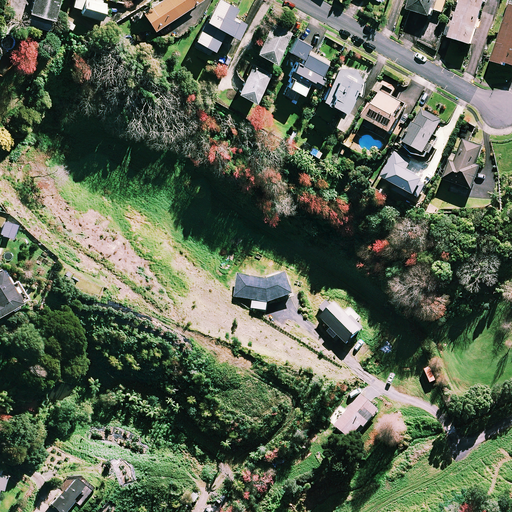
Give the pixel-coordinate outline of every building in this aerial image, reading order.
[(57,0),(31,0),(29,7),(53,15),(57,0)] [(104,0),(75,0),(74,6),(82,7),(81,12),(101,17),(104,0)] [(195,0),(157,0),(142,9),(153,26),(195,0)] [(237,6),(227,0),(216,0),(195,37),(198,39),(194,44),(209,53),(224,28),(236,35),(244,21),(232,14),(237,6)] [(431,15),(434,8),(444,11),(447,0),(410,0),(408,8),(431,15)] [(485,0),(460,0),(452,26),(448,25),(445,35),(471,44),(485,0)] [(511,5),(510,5),(491,60),(504,65),(505,62),(511,64),(511,5)] [(72,30),(76,23),(68,19),(64,26),(72,30)] [(290,31),(272,21),(256,49),(274,60),(290,31)] [(310,44),(296,36),(289,49),(303,56),(301,61),(296,59),(289,73),(292,75),(282,94),(296,101),(308,78),(317,83),(323,72),(321,71),(326,61),(306,51),(310,44)] [(360,78),(363,72),(343,60),(321,97),(340,108),(352,88),(358,91),(364,81),(360,78)] [(269,72),(253,63),(237,89),(254,99),(269,72)] [(398,84),(387,78),(363,123),(373,128),(376,122),(392,131),(407,102),(392,95),(398,84)] [(431,152),(442,134),(436,131),(443,119),(422,107),(400,143),(424,158),(429,150),(431,152)] [(456,147),(445,177),(448,179),(445,187),(460,192),(463,184),(473,188),(482,164),(477,163),(483,146),(462,138),(459,148),(456,147)] [(311,145),(307,152),(319,158),(323,151),(311,145)] [(396,173),(397,161),(388,161),(388,173),(396,173)] [(386,199),(395,202),(398,195),(389,191),(386,199)] [(15,223),(4,220),(0,234),(11,237),(15,223)] [(0,310),(19,300),(26,296),(16,278),(9,282),(1,268),(0,268),(0,310)] [(87,486),(74,475),(51,502),(61,511),(67,511),(76,502),(81,506),(88,497),(82,492),(87,486)]
